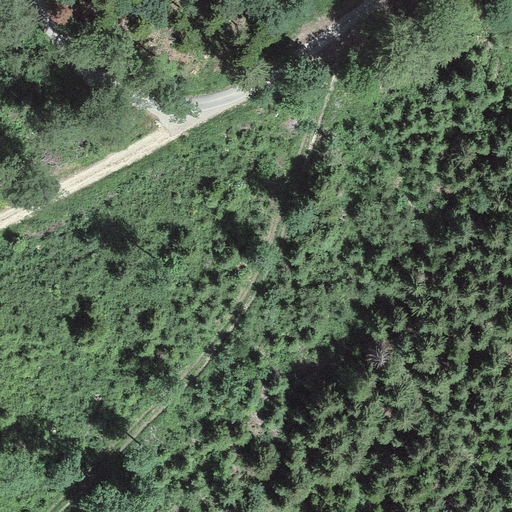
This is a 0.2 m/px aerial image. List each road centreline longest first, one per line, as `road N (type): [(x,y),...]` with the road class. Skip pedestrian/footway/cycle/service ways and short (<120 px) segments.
road 1 (unclassified): [(35,0),(51,37),(91,84),(132,103),(186,109),(219,105),(379,0)]
road 2 (track): [(0,223),(219,105)]
